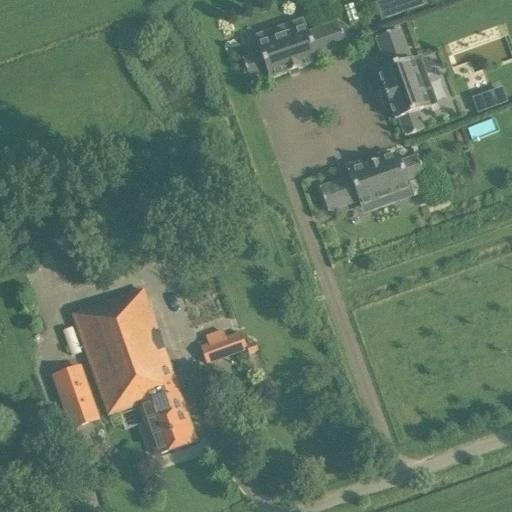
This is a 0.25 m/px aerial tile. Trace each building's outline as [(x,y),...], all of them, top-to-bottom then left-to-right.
[(424,0),(398,0),(403,13),(426,5),(424,0)] [(294,23),(273,30),(276,38),(258,44),(261,52),(243,58),(250,76),(267,70),(270,78),(289,71),(289,72),(300,68),(300,67),(319,61),(317,55),(347,44),(339,21),(309,32),(307,27),(305,27),(304,25),(295,28),(294,23)] [(387,68),(377,72),(383,89),(388,104),(389,103),(395,120),(398,119),(405,137),(423,131),(416,113),(429,108),(422,91),(430,88),(422,67),(417,69),(414,61),(412,62),(411,59),(409,60),(398,30),(376,38),(387,68)] [(511,90),(511,88),(503,92),(507,103),(511,100),(511,90)] [(366,165),(366,166),(348,173),(350,178),(319,189),(328,212),(358,201),(360,206),(361,206),(362,208),(371,205),(373,210),(393,203),(391,195),(409,189),(406,181),(423,175),(417,157),(399,163),(396,155),(378,162),(378,161),(366,165)] [(224,243),(204,251),(209,263),(229,256),(224,243)] [(197,441),(164,349),(143,290),(74,315),(109,414),(140,403),(147,421),(145,422),(157,455),(197,441)] [(206,336),(209,343),(201,346),(208,365),(248,350),(246,345),(241,332),(226,337),(223,329),(206,336)] [(255,342),(246,345),(248,350),(250,356),(259,352),(255,342)] [(73,429),(99,420),(80,367),(55,376),(73,429)]
